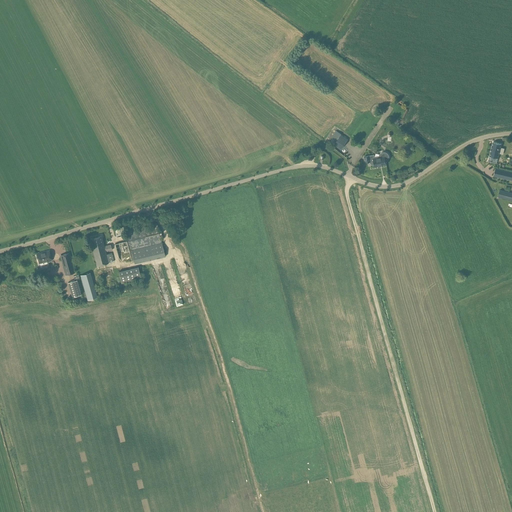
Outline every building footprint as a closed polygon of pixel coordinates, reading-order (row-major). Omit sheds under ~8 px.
[(341,134),(335,131),(331,137),(333,138),(330,142),(341,149),(345,142),(339,138),(341,134)] [(501,144),(493,142),(488,162),(496,164),(501,144)] [(385,152),(383,152),(382,152),(381,152),(381,153),(380,154),(379,155),(379,156),(374,157),(374,155),(364,157),(365,163),(373,161),(374,166),(379,166),(379,164),(385,163),(385,162),(387,161),(388,160),(389,159),(389,157),(389,155),(388,154),(387,153),(386,153),(386,152),(385,152)] [(511,172),(495,168),(493,176),(511,180),(511,172)] [(511,192),(500,190),(498,197),(511,200),(511,192)] [(161,242),(156,222),(126,230),(129,240),(115,244),(120,263),(134,260),(135,263),(165,255),(161,242)] [(103,247),(101,236),(90,239),(97,266),(113,262),(111,253),(106,255),(105,252),(112,250),(110,245),(103,247)] [(51,261),(49,252),(37,255),(37,256),(36,257),(37,259),(38,260),(39,264),(47,261),(48,262),(51,261)] [(74,273),(69,254),(60,256),(66,275),(74,273)] [(139,267),(119,271),(121,283),(141,279),(139,267)] [(81,295),(77,280),(68,283),(73,298),(81,295)] [(93,287),(85,290),(88,299),(96,297),(93,287)]
